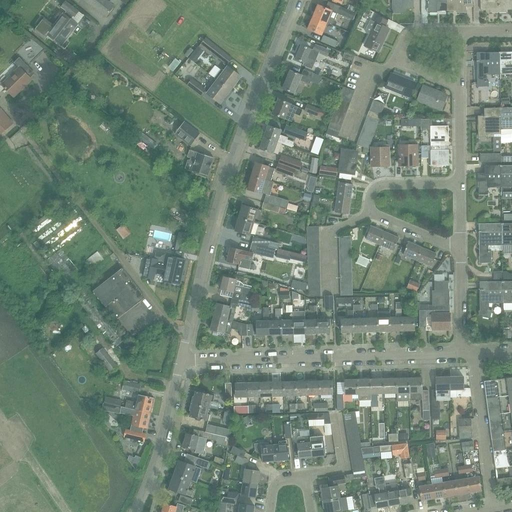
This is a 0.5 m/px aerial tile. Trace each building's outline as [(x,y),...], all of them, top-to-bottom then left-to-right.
[(85,0),(107,17),(119,0),(85,0)] [(392,0),(393,14),(406,13),(406,4),(414,4),(413,0),(392,0)] [(447,11),(447,0),(427,0),(428,13),(437,13),(437,11),(447,11)] [(447,0),(447,11),(457,11),(457,13),(466,13),(466,7),(473,7),(472,0),(447,0)] [(499,13),(498,0),(480,0),(481,10),(490,10),(490,13),(499,13)] [(511,0),(498,0),(499,13),(508,13),(508,10),(511,10),(511,0)] [(45,20),(36,31),(46,39),(49,35),(53,39),(62,45),(77,25),(71,20),(73,17),(74,17),(78,12),(70,6),(66,2),(62,7),(67,11),(64,15),(54,27),(45,20)] [(318,5),(313,18),(326,24),(332,26),(337,14),(353,20),(356,13),(340,7),(328,2),(325,8),(318,5)] [(374,22),(372,21),(371,20),(365,32),(370,34),(365,46),(378,53),(389,29),(385,27),(388,22),(376,16),(374,22)] [(326,24),(313,18),(308,29),(321,35),(326,24)] [(321,42),(335,47),(338,42),(323,36),(321,42)] [(206,37),(199,47),(204,51),(210,56),(212,53),(226,65),(232,57),(206,37)] [(301,45),(295,59),(305,63),(304,66),(311,69),(314,63),(312,62),(316,53),(327,57),(329,51),(315,45),(313,50),(301,45)] [(342,58),(353,62),(355,56),(345,52),(342,58)] [(511,52),(501,53),(501,74),(511,73),(511,52)] [(501,74),(501,53),(477,53),(478,87),(489,87),(489,81),(486,81),(486,74),(501,74)] [(182,54),(176,64),(182,68),(188,57),(182,54)] [(2,85),(14,98),(22,90),(22,91),(27,85),(32,80),(24,72),(29,67),(19,58),(14,63),(20,69),(11,78),(10,77),(2,85)] [(336,69),(337,62),(329,60),(327,66),(336,69)] [(221,70),(215,79),(218,81),(230,90),(241,77),(233,71),(228,67),(224,72),(221,70)] [(322,77),(314,74),(304,70),(301,76),(290,71),(283,89),(295,94),(300,81),(309,85),(311,81),(318,85),(322,77)] [(386,88),(410,97),(415,83),(391,74),(386,88)] [(187,86),(202,96),(206,90),(192,79),(187,86)] [(230,90),(218,81),(208,94),(212,98),(220,104),(230,90)] [(417,101),(442,110),(447,96),(435,91),(434,93),(423,88),(423,86),(417,101)] [(343,87),(341,94),(352,98),(354,91),(343,87)] [(341,94),(339,99),(350,103),(352,98),(341,94)] [(303,109),(278,99),(272,114),(291,122),(294,114),(300,117),(303,109)] [(350,103),(339,99),(337,105),(348,109),(350,103)] [(385,105),(373,100),(371,106),(383,111),(385,105)] [(327,113),(319,110),(307,105),(304,111),(317,117),(318,115),(325,118),(327,113)] [(348,109),(337,105),(335,111),(346,115),(348,109)] [(383,111),(371,106),(369,112),(381,116),(383,111)] [(511,107),(501,108),(501,129),(501,134),(511,133),(511,107)] [(501,135),(501,129),(501,108),(484,109),(485,116),(478,116),(478,138),(494,137),(494,134),(501,134),(501,135)] [(0,110),(0,134),(13,124),(0,110)] [(346,115),(335,111),(332,117),(344,121),(346,115)] [(381,116),(369,112),(367,117),(379,122),(381,116)] [(344,121),(332,117),(330,123),(342,127),(344,121)] [(379,122),(367,117),(365,123),(377,127),(379,122)] [(433,142),(433,146),(433,147),(448,147),(448,127),(432,127),(432,120),(421,120),(421,127),(421,130),(430,130),(431,142),(433,142)] [(175,134),(191,146),(200,134),(184,122),(175,134)] [(342,127),(330,123),(328,129),(339,133),(342,127)] [(377,127),(365,123),(363,129),(375,133),(377,127)] [(268,126),(264,137),(277,142),(285,145),(292,148),(294,142),(287,140),(288,138),(280,135),(282,131),(268,126)] [(284,132),(283,133),(305,141),(308,133),(286,126),(286,127),(284,132)] [(339,133),(328,129),(326,134),(337,138),(339,133)] [(375,133),(363,129),(361,134),(373,138),(375,133)] [(373,138),(361,134),(359,139),(371,144),(373,138)] [(277,142),(264,137),(260,149),(273,154),(277,142)] [(371,144),(359,139),(357,145),(369,150),(371,144)] [(399,146),(399,156),(399,166),(418,166),(417,144),(409,144),(409,146),(399,146)] [(383,148),(371,148),(371,167),(389,166),(389,146),(383,146),(383,148)] [(433,147),(433,146),(421,146),(421,158),(428,158),(428,152),(431,152),(431,166),(449,166),(448,147),(433,147)] [(188,161),(186,169),(188,170),(208,177),(214,158),(190,150),(188,158),(191,159),(191,161),(188,161)] [(354,175),(357,157),(351,157),(352,152),(342,150),(339,172),(354,175)] [(480,154),(480,163),(501,162),(501,154),(480,154)] [(282,156),(279,164),(289,168),(296,170),(300,172),(302,163),(282,156)] [(269,167),(255,163),(251,176),(273,183),(274,183),(271,182),(275,169),(269,168),(269,167)] [(289,168),(279,164),(276,171),(293,177),(296,170),(289,168)] [(511,165),(501,166),(502,187),(511,186),(511,165)] [(489,187),(502,187),(501,166),(485,166),(485,174),(479,174),(479,195),(489,195),(489,187)] [(321,168),(320,175),(335,177),(336,170),(321,168)] [(273,183),(251,176),(248,190),(266,195),(264,203),(280,208),(297,213),(298,207),(288,205),(289,201),(270,195),(273,183)] [(283,193),(286,182),(279,180),(276,191),(283,193)] [(339,183),(337,198),(350,200),(353,185),(339,183)] [(309,195),(317,198),(320,191),(312,188),(309,195)] [(350,200),(337,198),(335,213),(348,215),(350,200)] [(67,199),(59,205),(28,229),(37,241),(33,244),(110,342),(103,348),(115,364),(133,350),(108,318),(73,273),(78,270),(62,249),(80,234),(88,228),(67,199)] [(280,208),(264,203),(262,209),(278,213),(280,208)] [(243,205),(239,219),(254,223),(258,210),(243,205)] [(254,223),(239,219),(235,231),(250,236),(252,231),(255,232),(257,231),(259,225),(254,223)] [(130,221),(122,228),(129,237),(138,230),(130,221)] [(511,223),(509,224),(502,224),(502,245),(502,251),(502,253),(511,252),(511,223)] [(489,224),(479,224),(480,264),(490,263),(491,263),(491,251),(502,251),(502,245),(502,224),(489,224)] [(366,239),(375,243),(379,245),(385,232),(371,227),(366,239)] [(147,258),(143,277),(154,279),(155,273),(165,275),(164,281),(180,285),(185,260),(182,260),(184,252),(185,252),(189,234),(179,232),(178,237),(173,236),(172,242),(175,242),(173,250),(175,250),(173,258),(166,256),(167,254),(168,254),(167,253),(167,254),(157,252),(157,251),(156,251),(156,252),(155,260),(147,258)] [(385,232),(379,245),(394,251),(399,238),(385,232)] [(253,237),(252,243),(269,247),(272,248),(273,242),(263,240),(253,237)] [(403,255),(417,261),(422,248),(408,242),(403,255)] [(230,248),(227,262),(239,264),(239,267),(249,270),(253,254),(267,257),(269,247),(252,243),(250,253),(230,248)] [(422,248),(417,261),(431,267),(436,254),(422,248)] [(99,261),(110,255),(107,249),(95,254),(99,261)] [(307,256),(279,249),(279,250),(278,250),(276,258),(290,261),(290,259),(306,263),(307,256)] [(117,258),(114,254),(109,257),(113,262),(117,258)] [(146,298),(123,268),(93,291),(116,321),(146,298)] [(220,289),(230,292),(233,292),(232,298),(240,300),(251,303),(250,289),(234,285),(236,280),(223,277),(220,289)] [(407,288),(417,292),(420,285),(410,280),(407,288)] [(511,281),(509,282),(502,282),(502,302),(502,311),(511,310),(511,281)] [(419,303),(417,303),(417,311),(420,311),(450,311),(450,291),(449,291),(449,282),(445,282),(434,282),(434,291),(432,292),(432,305),(419,305),(419,303)] [(480,311),(479,311),(479,316),(490,318),(493,308),(490,307),(490,303),(502,302),(502,282),(490,282),(480,282),(480,311)] [(307,287),(292,283),(291,288),(306,291),(307,287)] [(280,288),(280,299),(289,299),(289,290),(287,290),(287,289),(285,289),(283,289),(283,288),(280,288)] [(333,296),(325,297),(325,311),(333,310),(333,296)] [(251,303),(240,300),(239,306),(247,308),(246,311),(252,313),(251,303)] [(217,304),(214,318),(246,325),(233,322),(236,309),(230,307),(217,304)] [(396,317),(389,318),(390,332),(402,332),(401,317),(401,309),(401,304),(396,304),(396,309),(396,317)] [(269,321),(269,308),(263,308),(263,321),(257,321),(257,336),(268,336),(268,321),(269,321)] [(281,321),(281,309),(275,309),(275,321),(269,321),(268,321),(268,336),(280,335),(280,321),(281,321)] [(353,333),(353,319),(353,311),(348,311),(348,319),(341,319),(342,333),(353,333)] [(450,311),(420,311),(420,327),(426,327),(426,314),(432,314),(432,330),(450,330),(450,311)] [(304,313),(292,313),(292,320),(293,335),(305,335),(304,320),(304,313)] [(414,317),(401,317),(402,332),(414,331),(414,317)] [(246,325),(214,318),(210,330),(230,335),(231,329),(240,331),(240,336),(246,336),(246,325)] [(365,333),(365,318),(353,319),(353,333),(365,333)] [(377,332),(377,318),(365,318),(365,333),(377,332)] [(390,332),(389,318),(377,318),(377,332),(390,332)] [(329,319),(319,320),(316,320),(317,334),(330,334),(329,319)] [(293,335),(292,320),(281,321),(280,321),(280,335),(293,335)] [(317,334),(316,320),(304,320),(305,335),(317,334)] [(118,367),(115,364),(103,348),(96,354),(110,373),(118,367)] [(436,391),(432,391),(432,401),(432,413),(433,420),(440,420),(440,401),(451,400),(451,397),(450,391),(450,377),(436,378),(436,391)] [(463,377),(450,377),(450,391),(451,397),(457,397),(471,397),(470,389),(464,389),(463,377)] [(422,378),(408,379),(409,400),(422,399),(423,420),(429,420),(428,391),(422,391),(422,378)] [(487,399),(511,396),(511,378),(484,382),(487,399)] [(384,394),(383,379),(370,380),(371,401),(371,407),(372,407),(372,412),(379,412),(378,402),(377,394),(384,394)] [(396,394),(396,379),(383,379),(384,394),(396,394)] [(409,401),(409,400),(408,379),(396,379),(396,394),(397,402),(409,401)] [(357,395),(357,380),(345,380),(345,395),(357,395)] [(371,401),(370,380),(357,380),(357,395),(358,395),(358,401),(371,401)] [(123,389),(139,393),(141,385),(124,381),(123,389)] [(308,396),(307,381),(295,382),(296,396),(308,396)] [(320,396),(319,381),(307,381),(308,396),(320,396)] [(332,381),(319,381),(320,396),(333,395),(332,381)] [(271,397),(271,382),(259,383),(260,397),(271,397)] [(283,397),(283,382),(271,382),(271,397),(283,397)] [(296,396),(295,382),(283,382),(283,397),(296,396)] [(247,398),(247,383),(236,383),(236,398),(247,398)] [(260,397),(259,383),(247,383),(247,398),(260,397)] [(196,392),(193,404),(208,408),(217,410),(218,403),(213,402),(214,396),(196,392)] [(127,400),(126,408),(135,410),(150,414),(154,398),(139,395),(137,403),(127,400)] [(489,417),(511,414),(511,396),(487,399),(489,417)] [(193,404),(190,417),(201,420),(203,420),(208,421),(210,415),(206,414),(208,408),(193,404)] [(121,407),(120,413),(134,416),(132,425),(137,426),(147,429),(150,414),(135,410),(126,408),(121,407)] [(225,412),(222,422),(229,424),(231,414),(225,412)] [(356,412),(353,413),(344,414),(345,420),(357,418),(356,412)] [(331,424),(329,413),(307,414),(308,421),(324,420),(324,425),(331,424)] [(491,434),(511,432),(511,414),(489,417),(491,434)] [(207,425),(205,433),(229,438),(230,430),(228,430),(207,425)] [(124,437),(144,442),(146,434),(126,429),(124,437)] [(447,430),(437,430),(437,440),(447,440),(447,430)] [(203,438),(203,439),(207,439),(217,442),(216,445),(228,448),(229,438),(205,433),(204,432),(203,438)] [(493,452),(511,449),(511,432),(491,434),(493,452)] [(184,440),(183,447),(192,449),(196,450),(195,453),(203,455),(207,439),(203,439),(203,438),(199,437),(196,436),(193,435),(186,434),(186,435),(184,440)] [(398,440),(398,434),(389,434),(389,442),(399,442),(399,440),(398,440)] [(323,436),(313,437),(310,438),(312,457),(325,456),(323,436)] [(361,442),(360,436),(347,438),(348,444),(361,442)] [(310,437),(297,438),(299,459),(312,457),(310,438),(310,437)] [(280,445),(274,445),(276,461),(289,460),(287,441),(279,442),(280,445)] [(269,446),(269,443),(255,444),(255,450),(260,450),(260,455),(262,455),(263,462),(276,461),(274,445),(269,446)] [(408,444),(391,445),(392,451),(392,456),(401,455),(402,460),(410,459),(408,444)] [(246,453),(234,447),(231,453),(238,456),(243,459),(246,453)] [(496,468),(511,466),(511,449),(493,452),(496,468)] [(130,456),(128,460),(136,470),(141,458),(136,456),(135,459),(130,456)] [(243,459),(238,456),(235,462),(246,467),(249,461),(243,459)] [(209,463),(198,458),(196,465),(207,469),(209,463)] [(364,465),(363,459),(351,461),(352,467),(364,465)] [(179,461),(174,475),(190,481),(193,472),(199,475),(202,469),(179,461)] [(406,479),(414,478),(412,464),(404,465),(406,479)] [(366,472),(364,465),(352,467),(353,474),(366,472)] [(245,469),(243,483),(258,485),(260,472),(245,469)] [(190,481),(174,475),(169,489),(191,497),(193,491),(187,489),(190,481)] [(322,489),(324,501),(340,499),(338,484),(345,483),(344,476),(329,478),(330,487),(322,489)] [(375,494),(375,498),(377,508),(389,506),(386,485),(384,476),(375,478),(376,487),(381,486),(382,493),(375,494)] [(479,477),(469,479),(467,479),(469,493),(481,491),(479,477)] [(511,477),(497,480),(498,486),(511,484),(511,477)] [(469,493),(467,479),(455,481),(457,495),(469,493)] [(457,495),(455,481),(443,483),(446,497),(457,495)] [(258,485),(243,483),(241,496),(256,498),(258,485)] [(386,485),(389,506),(401,504),(399,491),(398,483),(386,485)] [(446,497),(443,483),(432,485),(434,499),(446,497)] [(434,499),(432,485),(419,487),(422,501),(434,499)] [(222,489),(221,497),(238,500),(239,494),(228,493),(229,490),(222,489)] [(411,489),(399,491),(401,504),(413,502),(411,489)] [(362,495),(363,500),(365,510),(371,509),(369,493),(362,495)] [(178,502),(190,506),(192,499),(180,495),(178,502)] [(324,501),(325,511),(338,511),(345,511),(344,505),(347,505),(346,498),(340,499),(324,501)]
